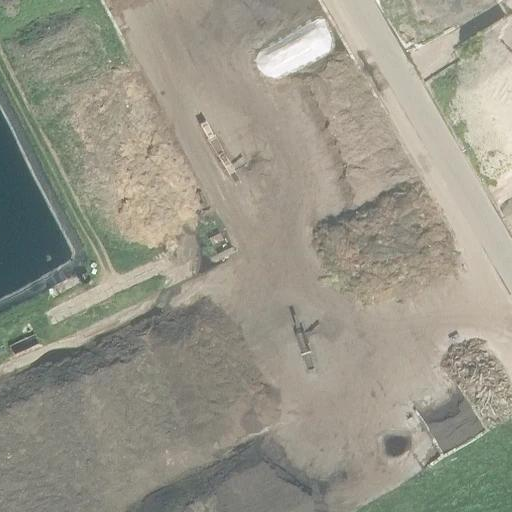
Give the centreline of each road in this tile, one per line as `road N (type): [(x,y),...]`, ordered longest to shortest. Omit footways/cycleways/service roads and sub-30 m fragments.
road 1 (unknown): [(192,511),(90,395),(88,372),(102,348),(136,328),(185,318),(227,332),(323,400)]
road 2 (unknown): [(355,409),(289,464),(208,511)]
road 3 (unknown): [(511,327),(355,409)]
road 4 (track): [(402,84),(511,1)]
